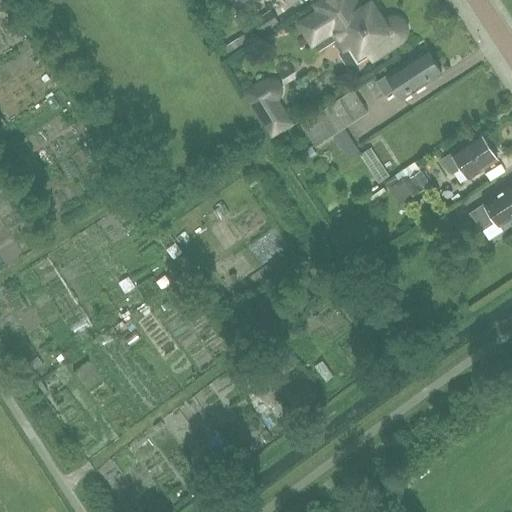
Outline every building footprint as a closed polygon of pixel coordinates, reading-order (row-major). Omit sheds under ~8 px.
[(235,0),(242,12),(258,3),(256,0),(235,0)] [(345,50),(351,46),(360,59),(369,53),(372,59),(400,41),(403,38),(405,34),(405,29),(403,25),(400,21),(396,20),(391,19),(387,21),(378,27),(373,20),(375,18),(376,15),(376,12),(375,10),(373,8),(371,7),(368,7),(365,8),(360,11),(353,0),(325,0),(316,6),(320,12),(300,25),(312,43),(332,31),(345,50)] [(256,13),(259,18),(252,22),(254,25),(243,32),(244,34),(237,39),(242,47),(260,36),(279,24),(271,11),(268,12),(265,7),(256,13)] [(396,88),(403,99),(442,74),(426,49),(386,75),(387,76),(377,82),(385,95),(389,92),(390,92),(396,88)] [(243,92),(271,138),(294,123),(280,99),(281,96),(283,94),(283,88),(281,84),(278,80),(274,77),(269,77),(264,78),(243,92)] [(360,150),(346,128),(368,113),(353,90),(301,125),(316,148),(334,136),(348,157),(360,150)] [(497,160),(480,133),(452,151),(452,152),(442,159),(451,173),(461,166),(469,178),(497,160)] [(416,189),(419,193),(430,185),(421,171),(409,178),(410,179),(402,184),(409,195),(416,189)] [(499,227),(511,219),(511,184),(470,212),(482,231),(496,222),(499,227)] [(450,212),(433,223),(439,232),(432,237),(441,250),(448,245),(448,246),(460,239),(452,227),(457,223),(450,212)]
